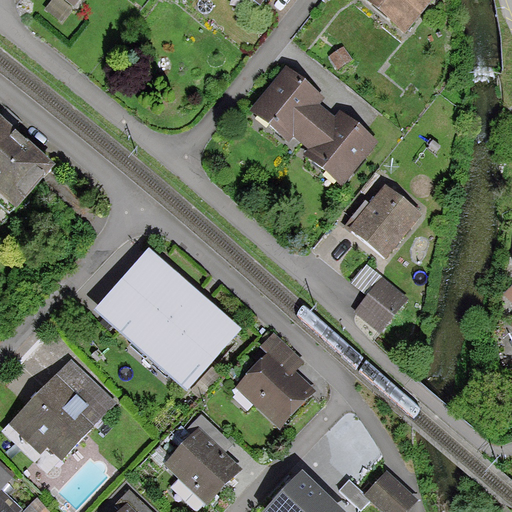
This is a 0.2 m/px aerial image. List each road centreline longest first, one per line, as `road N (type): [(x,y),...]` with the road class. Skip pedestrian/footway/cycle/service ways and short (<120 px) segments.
road 1 (residential): [(347,298),(0,15)]
road 2 (residential): [(238,511),(336,412),(343,397),(337,377),(140,202)]
road 3 (residential): [(0,355),(140,202)]
road 4 (residential): [(140,202),(0,86)]
